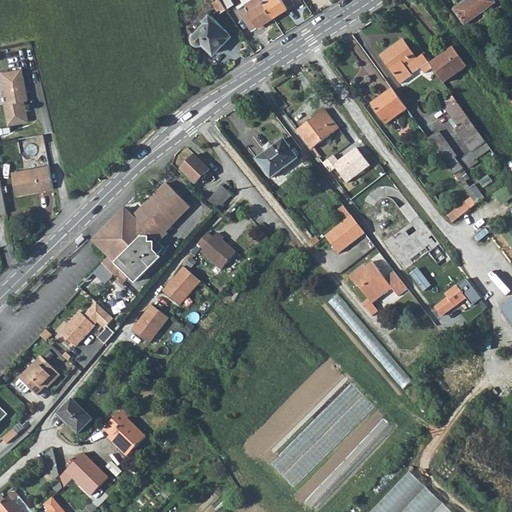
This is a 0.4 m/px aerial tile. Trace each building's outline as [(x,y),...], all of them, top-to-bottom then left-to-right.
[(220,12),(226,8),(220,0),(214,0),(213,1),(220,12)] [(250,0),(244,4),(246,7),(246,6),(249,11),(263,2),(262,0),(250,0)] [(284,10),(288,7),(295,3),(292,0),(262,0),(263,2),(273,17),(284,10)] [(496,2),(494,0),(467,0),(454,10),(465,25),(496,2)] [(252,30),(273,17),(263,2),(249,11),(246,6),(246,7),(240,11),(252,30)] [(231,35),(212,14),(194,32),(193,33),(192,35),(192,37),(192,39),(193,41),(195,42),(197,43),(200,43),(202,42),(203,41),(214,52),(231,35)] [(416,71),(428,62),(422,54),(417,58),(404,39),(381,55),(401,83),(412,75),(407,68),(411,64),(416,71)] [(454,47),(429,63),(443,83),(467,66),(454,47)] [(22,70),(2,73),(6,104),(3,104),(6,128),(26,125),(23,104),(26,104),(22,70)] [(387,124),(407,109),(392,89),(371,104),(387,124)] [(471,153),(486,142),(453,96),(442,104),(459,127),(455,130),(471,153)] [(339,129),(325,111),(299,131),(313,149),(339,129)] [(440,133),(430,140),(441,155),(453,171),(456,169),(461,166),(448,149),(451,148),(440,133)] [(298,158),(284,138),(257,158),(271,178),(298,158)] [(476,159),(491,149),(486,142),(471,153),(462,160),(469,170),(479,162),(476,159)] [(371,165),(357,146),(338,160),(334,155),(323,163),(330,172),(336,168),(348,183),(371,165)] [(196,183),(210,169),(195,155),(181,169),(196,183)] [(499,170),(508,183),(511,179),(511,175),(505,166),(504,167),(499,170)] [(43,192),(54,190),(49,167),(12,172),(16,196),(38,192),(39,190),(43,190),(43,192)] [(492,182),(488,177),(479,183),(483,189),(492,182)] [(125,209),(94,241),(110,256),(104,264),(94,274),(104,283),(114,273),(119,278),(118,280),(123,284),(130,276),(136,281),(159,257),(152,249),(168,232),(167,231),(192,206),(168,183),(134,218),(125,209)] [(222,186),(209,200),(219,209),(232,194),(222,186)] [(485,198),(476,186),(468,191),(471,196),(477,204),(485,198)] [(471,196),(448,214),(453,221),(477,204),(471,196)] [(347,220),(353,215),(345,206),(340,210),(347,220)] [(339,253),(366,233),(353,215),(347,220),(326,236),(339,253)] [(511,222),(510,220),(499,229),(511,246),(511,222)] [(497,243),(485,228),(474,237),(486,252),(497,243)] [(199,242),(204,247),(215,236),(209,230),(199,242)] [(224,237),(218,232),(215,236),(204,247),(202,250),(220,268),(235,251),(222,239),(224,237)] [(84,238),(82,236),(75,242),(78,246),(85,240),(84,238)] [(317,236),(310,240),(313,245),(319,241),(317,236)] [(489,254),(505,273),(511,266),(511,258),(500,244),(489,254)] [(399,297),(409,289),(395,271),(386,279),(383,281),(377,273),(380,271),(373,262),(367,266),(366,264),(350,275),(358,286),(360,284),(362,287),(361,288),(373,302),(392,288),(399,297)] [(184,266),(163,290),(180,306),(201,281),(184,266)] [(425,290),(432,284),(419,267),(411,273),(425,290)] [(386,279),(380,271),(377,273),(383,281),(386,279)] [(447,297),(433,307),(440,316),(464,298),(456,286),(445,295),(447,297)] [(506,316),(511,311),(511,301),(502,310),(506,316)] [(61,332),(76,346),(96,325),(95,324),(98,321),(105,328),(114,318),(96,302),(85,315),(80,311),(61,332)] [(151,304),(132,331),(150,343),(169,318),(151,304)] [(42,356),(20,378),(21,379),(30,389),(37,395),(41,391),(41,387),(44,384),(46,386),(48,388),(61,375),(42,356)] [(30,389),(21,379),(17,383),(17,386),(23,393),(27,393),(30,389)] [(93,418),(73,399),(59,414),(79,433),(93,418)] [(131,416),(123,409),(105,429),(111,435),(109,437),(127,456),(146,436),(128,419),(131,416)] [(20,423),(14,429),(19,435),(19,434),(26,428),(20,423)] [(14,429),(2,439),(7,445),(19,435),(14,429)] [(54,488),(59,493),(64,489),(62,484),(60,478),(57,467),(54,449),(42,459),(60,483),(54,488)] [(85,454),(60,478),(62,484),(64,489),(74,479),(92,496),(109,478),(85,454)] [(454,511),(410,471),(371,511),(454,511)] [(0,511),(24,511),(14,501),(20,496),(16,491),(6,500),(0,504),(0,511)] [(33,511),(20,496),(14,501),(24,511),(33,511)] [(65,511),(53,497),(42,505),(47,511),(45,511),(65,511)]
